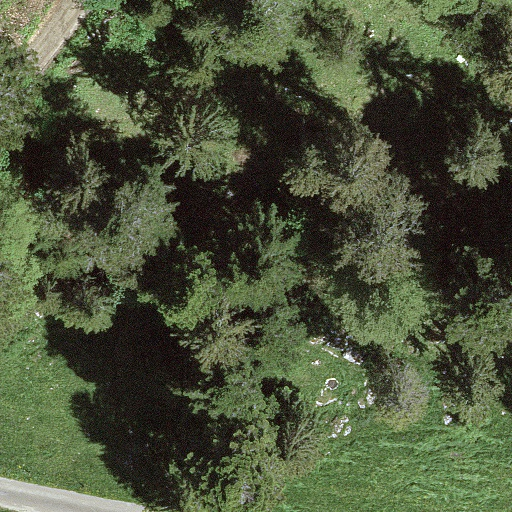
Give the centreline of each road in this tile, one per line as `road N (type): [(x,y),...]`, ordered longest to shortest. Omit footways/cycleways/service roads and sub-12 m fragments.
road 1 (unclassified): [(0,483),(144,511)]
road 2 (track): [(0,106),(86,0)]
